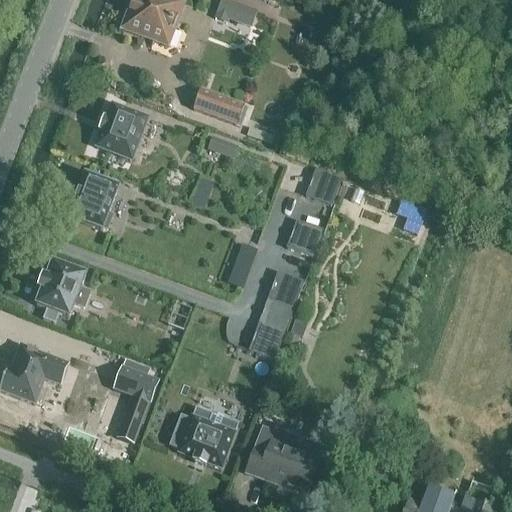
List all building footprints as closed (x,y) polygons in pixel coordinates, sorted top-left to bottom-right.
[(169,52),(186,6),(169,0),(134,0),(122,34),(169,52)] [(248,10),(244,21),(253,24),(257,13),(248,10)] [(315,36),(319,20),(308,17),(304,33),(315,36)] [(237,129),(244,110),(201,95),(194,115),(237,129)] [(131,163),(147,121),(112,108),(106,123),(104,122),(99,134),(101,135),(96,150),(131,163)] [(257,117),(253,127),(278,138),(282,127),(257,117)] [(213,139),(208,152),(233,162),(238,149),(213,139)] [(217,195),(220,175),(206,173),(203,193),(217,195)] [(316,173),(306,199),(331,209),(341,182),(316,173)] [(108,217),(118,191),(87,180),(87,179),(85,179),(69,221),(71,222),(102,234),(103,231),(107,233),(112,218),(108,217)] [(297,224),(287,251),(312,260),(322,234),(297,224)] [(247,279),(259,246),(248,242),(235,275),(247,279)] [(52,266),(36,308),(69,321),(74,307),(84,311),(89,295),(80,292),(85,278),(52,266)] [(246,282),(231,276),(228,286),(242,292),(246,282)] [(303,285),(278,276),(268,302),(293,312),(303,285)] [(302,340),(307,327),(295,323),(290,336),(302,340)] [(249,354),(275,363),(284,337),(259,327),(249,354)] [(79,334),(74,356),(105,363),(110,341),(79,334)] [(7,371),(0,389),(0,393),(35,407),(44,382),(61,389),(69,367),(20,348),(11,373),(7,371)] [(122,370),(113,392),(132,399),(117,441),(133,447),(149,406),(151,407),(160,384),(122,370)] [(221,472),(235,436),(238,427),(196,411),(191,424),(182,420),(171,448),(180,452),(179,455),(194,461),(193,464),(205,468),(206,466),(221,472)] [(263,431),(246,475),(273,485),(274,482),(286,486),(284,490),(285,490),(286,486),(308,494),(324,451),(276,433),(275,436),(263,431)] [(409,502),(405,511),(496,511),(497,511),(474,503),(465,500),(460,511),(458,511),(451,509),(454,501),(428,491),(422,507),(409,502)]
